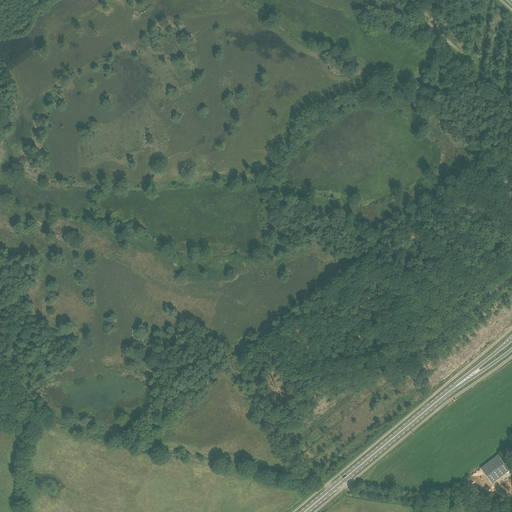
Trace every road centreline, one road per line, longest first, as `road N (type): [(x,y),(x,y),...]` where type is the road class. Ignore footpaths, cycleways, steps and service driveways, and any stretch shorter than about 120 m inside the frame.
road 1 (secondary): [(334,486),(466,378)]
road 2 (track): [(404,0),(511,93)]
